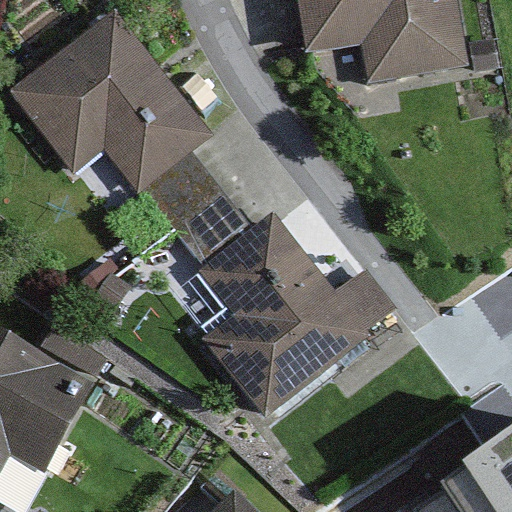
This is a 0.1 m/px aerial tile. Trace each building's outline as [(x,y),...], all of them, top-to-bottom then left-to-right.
[(446,0),(293,0),(301,56),(360,48),(365,85),(457,72),(446,0)] [(110,25),(5,99),(62,181),(97,156),(127,199),(198,150),(110,25)] [(256,219),(184,274),(226,328),(203,346),(263,424),(389,327),(359,288),(328,312),(256,219)] [(72,396),(0,351),(0,454),(25,470),(72,396)] [(511,511),(511,441),(438,489),(452,511),(511,511)] [(239,511),(228,501),(216,511),(239,511)]
